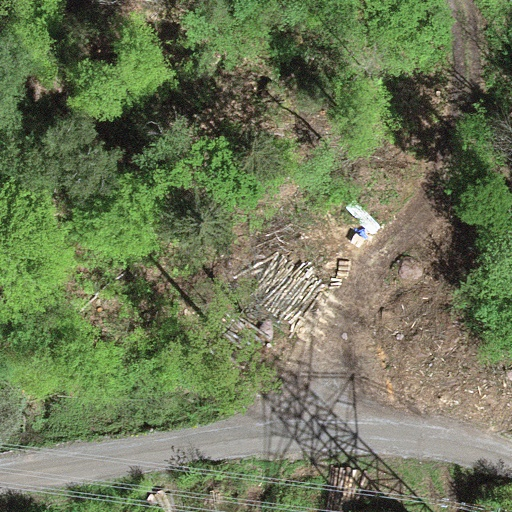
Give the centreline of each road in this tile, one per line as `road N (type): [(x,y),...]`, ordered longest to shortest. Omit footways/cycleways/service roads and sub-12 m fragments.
road 1 (track): [(511,459),(425,431),(348,426),(237,435),(0,474)]
road 2 (track): [(300,430),(334,311),(362,260),(410,214),(451,148),(466,87),(460,0)]
